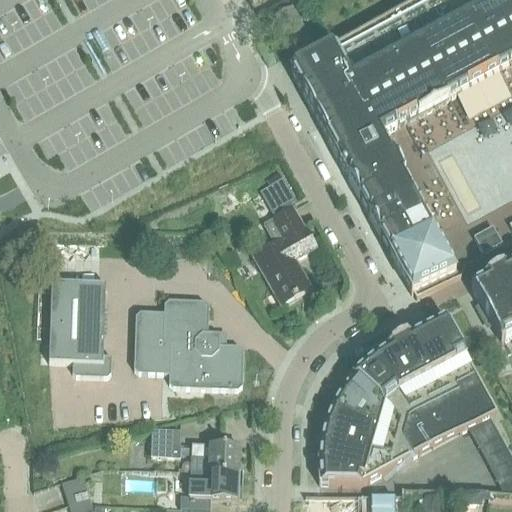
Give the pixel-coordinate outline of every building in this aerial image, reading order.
[(448,277),(455,273),(414,196),(393,158),(387,146),(383,138),(387,136),(511,68),(511,0),(425,0),(420,3),(360,35),(320,57),(290,73),(411,297),(445,279),(448,277)] [(292,9),(274,19),(290,48),(308,38),(292,9)] [(270,191),(262,196),(271,213),(273,218),(288,210),(292,208),(295,207),(283,185),(280,179),(273,183),(267,186),(270,191)] [(316,253),(305,233),(293,213),(264,230),(275,249),(253,262),(272,297),(277,294),(285,308),(311,293),(295,265),(316,253)] [(473,242),(482,258),(483,259),(502,249),(492,232),(473,242)] [(483,287),(471,294),(501,348),(511,342),(511,271),(507,274),(506,274),(483,286),(483,287)] [(110,380),(110,362),(103,361),(105,290),(51,288),(49,368),(72,369),(72,378),(76,382),(106,383),(110,380)] [(135,323),(134,375),(138,380),(169,381),(169,389),(174,394),(217,396),(237,396),(242,392),(243,356),(239,352),(219,351),(219,347),(219,340),(212,339),(207,339),(208,312),(204,307),(184,307),(169,306),(164,311),(164,319),(140,318),(135,323)] [(319,450),(318,469),(319,489),(362,490),(468,433),(503,498),(511,497),(511,460),(490,420),(497,417),(446,323),(411,341),(410,340),(386,354),(387,355),(374,362),(370,357),(358,366),(347,376),(352,381),(341,396),(331,413),(324,431),(319,450)] [(504,352),(489,357),(497,381),(511,376),(504,352)] [(150,464),(179,464),(180,435),(151,434),(151,441),(150,464)] [(238,479),(239,451),(192,450),(191,464),(210,464),(209,477),(238,479)] [(238,479),(209,477),(191,477),(190,504),(237,506),(238,479)] [(62,488),(65,499),(85,493),(82,481),(62,488)] [(89,504),(85,493),(65,499),(69,511),(89,504)] [(462,499),(461,511),(480,511),(480,506),(487,506),(488,500),(462,499)] [(439,511),(440,503),(424,503),(424,511),(439,511)]
